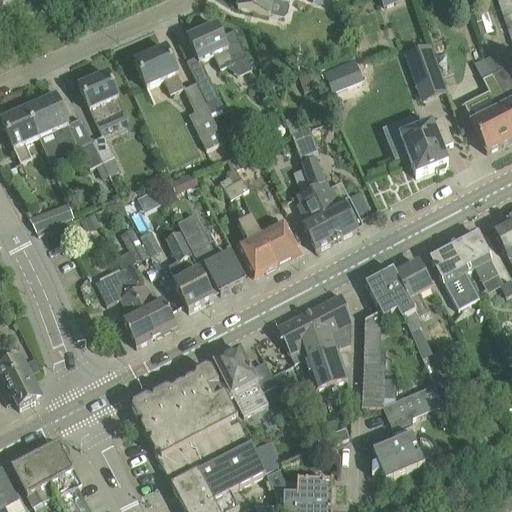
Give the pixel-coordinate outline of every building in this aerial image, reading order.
[(241,0),(238,12),(271,19),(274,4),(289,7),(290,0),(316,0),(315,7),(336,11),(338,0),(241,0)] [(394,0),(379,0),(384,10),(396,6),(394,0)] [(511,0),(497,0),(511,47),(511,0)] [(190,41),(188,41),(199,67),(215,61),(221,75),(224,74),(239,83),(251,78),(252,75),(235,36),(223,41),(217,29),(203,35),(198,31),(189,35),(190,41)] [(430,49),(405,58),(422,107),(448,98),(430,49)] [(147,93),(164,86),(171,100),(184,94),(177,79),(178,79),(166,51),(135,65),(147,93)] [(481,56),(474,60),(476,69),(485,65),(481,56)] [(511,87),(497,59),(485,65),(495,83),(511,118),(511,87)] [(485,65),(476,69),(485,88),(495,83),(485,65)] [(350,67),(345,80),(357,84),(361,70),(350,67)] [(108,77),(79,90),(96,128),(124,115),(108,77)] [(209,82),(197,88),(208,108),(220,102),(209,82)] [(499,114),(471,127),(487,158),(511,144),(511,118),(495,83),(485,88),(499,114)] [(208,108),(197,88),(185,94),(196,119),(191,121),(207,155),(226,146),(213,119),(212,119),(207,110),(208,109),(208,108)] [(26,113),(50,167),(79,154),(70,133),(55,100),(26,113)] [(39,144),(26,113),(24,114),(22,110),(10,115),(12,119),(1,124),(14,154),(15,154),(21,169),(32,164),(25,150),(39,144)] [(400,142),(408,163),(416,181),(448,168),(442,153),(453,148),(443,124),(400,142)] [(82,127),(70,133),(79,154),(91,174),(96,171),(103,184),(110,181),(93,147),(82,127)] [(311,195),(337,245),(364,232),(341,188),(328,195),(315,163),(320,162),(310,133),(291,139),(310,193),(311,195)] [(121,175),(105,142),(93,147),(110,181),(121,175)] [(220,187),(231,205),(249,194),(237,174),(260,165),(255,153),(227,165),(232,175),(227,178),(229,181),(220,187)] [(192,178),(172,186),(177,197),(198,189),(192,178)] [(316,256),(337,245),(311,195),(297,201),(301,209),(298,210),(306,225),(301,227),(316,256)] [(31,223),(37,236),(71,223),(66,209),(31,223)] [(84,222),(90,236),(102,232),(95,218),(84,222)] [(220,297),(221,299),(246,286),(230,257),(218,263),(195,218),(179,227),(202,273),(199,274),(213,301),(220,297)] [(511,222),(492,232),(508,264),(510,263),(511,267),(511,222)] [(277,271),(262,239),(254,223),(240,230),(248,246),(239,251),(255,282),(277,271)] [(284,228),(262,239),(277,271),(300,259),(284,228)] [(121,240),(137,269),(149,262),(133,233),(121,240)] [(142,242),(152,262),(163,257),(153,236),(142,242)] [(174,288),(189,316),(214,303),(213,301),(199,274),(180,236),(166,244),(177,267),(168,271),(177,287),(174,288)] [(476,236),(459,245),(466,258),(454,264),(462,280),(475,273),(483,287),(498,279),(491,266),(492,266),(476,236)] [(466,258),(459,245),(429,261),(443,287),(444,287),(453,304),(469,295),(461,280),(462,280),(454,264),(466,258)] [(419,268),(389,284),(402,309),(410,324),(407,325),(412,336),(422,331),(417,323),(429,317),(420,299),(432,293),(419,268)] [(133,270),(122,275),(134,297),(157,342),(177,332),(162,303),(154,307),(146,291),(145,291),(133,270)] [(134,297),(122,275),(96,288),(107,311),(121,304),(129,320),(122,324),(136,352),(157,342),(134,297)] [(387,281),(360,295),(375,323),(365,328),(381,328),(392,322),(397,330),(407,325),(410,324),(402,309),(389,284),(387,281)] [(511,287),(510,284),(500,290),(506,302),(511,298),(511,287)] [(342,301),(277,334),(295,369),(305,364),(305,365),(351,350),(352,327),(342,301)] [(451,317),(457,330),(470,324),(463,310),(451,317)] [(364,352),(363,412),(383,413),(383,412),(395,407),(395,404),(396,404),(397,385),(396,385),(384,385),(385,353),(380,352),(364,352)] [(250,374),(241,357),(242,356),(241,354),(209,370),(211,373),(239,424),(269,408),(262,397),(277,389),(264,367),(250,374)] [(338,355),(305,365),(309,377),(315,396),(348,385),(338,355)] [(17,365),(0,373),(0,376),(19,414),(37,405),(35,400),(39,398),(29,379),(25,381),(17,365)] [(159,466),(168,484),(248,442),(239,424),(211,373),(211,374),(206,372),(197,377),(195,382),(194,383),(189,381),(174,389),(172,394),(171,395),(166,393),(154,400),(152,405),(151,405),(147,404),(134,411),(132,415),(137,425),(142,427),(143,427),(141,432),(146,442),(151,443),(151,444),(150,449),(155,459),(160,460),(160,461),(159,466)] [(278,386),(288,409),(303,402),(294,379),(278,386)] [(446,380),(435,386),(443,401),(454,395),(446,380)] [(372,469),(372,480),(381,476),(385,487),(400,481),(420,473),(424,471),(416,452),(412,440),(412,424),(413,419),(425,413),(418,397),(395,407),(383,412),(383,413),(397,446),(378,454),(373,457),(377,467),(372,469)] [(349,411),(347,399),(338,401),(339,412),(349,411)] [(346,433),(329,439),(333,448),(349,442),(346,433)] [(255,454),(266,479),(282,472),(271,447),(255,454)] [(63,455),(60,448),(36,460),(62,511),(88,511),(78,494),(82,492),(74,476),(67,463),(69,462),(65,454),(63,455)] [(196,477),(172,490),(173,492),(183,511),(239,511),(232,498),(266,480),(266,479),(255,454),(252,449),(196,478),(196,477)] [(336,450),(321,456),(327,468),(341,462),(336,450)] [(36,460),(13,473),(33,511),(34,511),(56,501),(36,460)] [(21,511),(4,477),(0,479),(0,511),(21,511)] [(277,503),(277,511),(332,511),(333,487),(298,486),(298,499),(285,499),(282,494),(274,497),(277,503)] [(511,511),(511,499),(492,508),(493,511),(511,511)]
